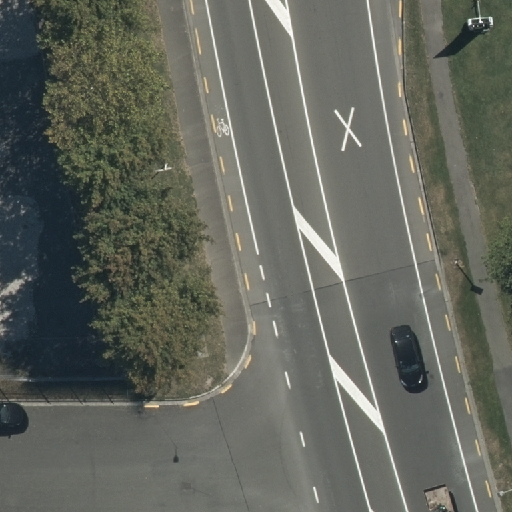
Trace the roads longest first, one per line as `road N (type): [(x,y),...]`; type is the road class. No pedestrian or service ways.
road 1 (primary): [(379,469),(339,298),(287,0)]
road 2 (unclassified): [(379,469),(0,478)]
